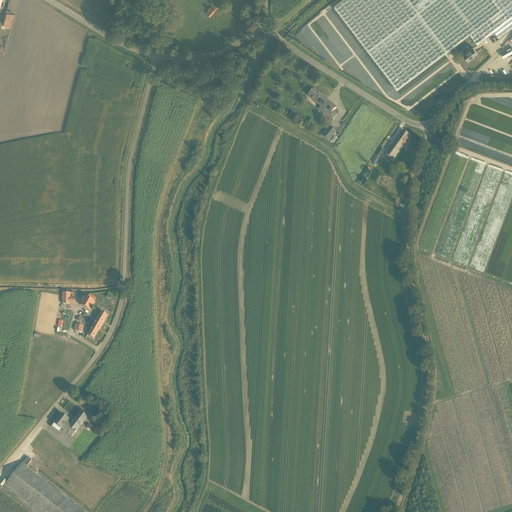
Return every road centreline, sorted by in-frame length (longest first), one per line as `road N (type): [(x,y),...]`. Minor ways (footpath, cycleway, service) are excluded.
road 1 (unclassified): [(0,470),(97,355),(120,311),(129,168),(156,55)]
road 2 (track): [(396,511),(430,388),(410,270),(410,200),(426,125)]
road 3 (tertiary): [(469,87),(432,122),(413,124),(262,24)]
road 4 (tertiary): [(48,0),(127,47),(156,55)]
